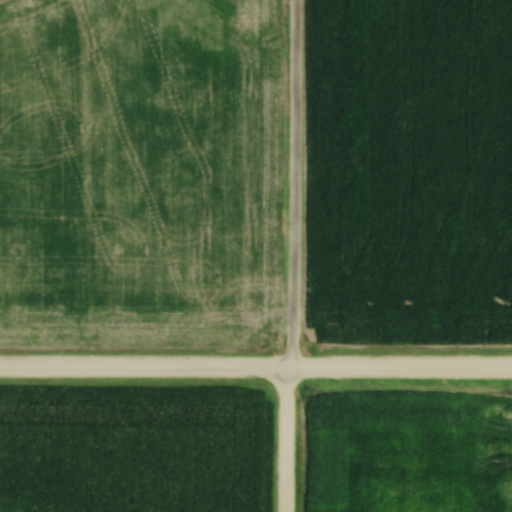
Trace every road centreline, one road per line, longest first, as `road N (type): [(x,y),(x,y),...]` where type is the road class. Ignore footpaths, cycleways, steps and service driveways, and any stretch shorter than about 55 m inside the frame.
road 1 (residential): [(0,369),(511,371)]
road 2 (residential): [(291,511),(291,371)]
